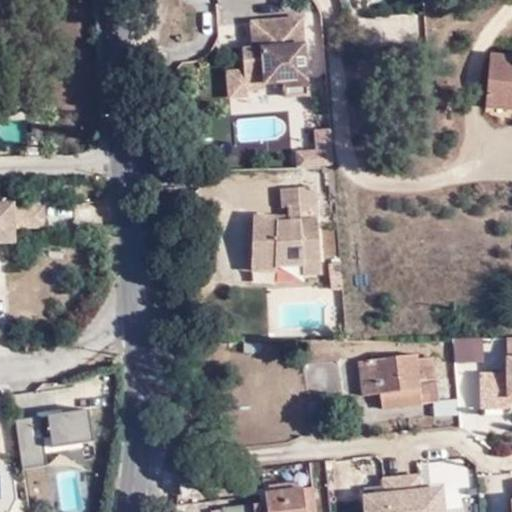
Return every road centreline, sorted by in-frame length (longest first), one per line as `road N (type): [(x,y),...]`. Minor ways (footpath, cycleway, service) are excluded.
road 1 (tertiary): [(110,0),(140,322),(133,511)]
road 2 (unknown): [(139,459),(358,435),(511,436)]
road 3 (unknown): [(126,162),(0,161)]
